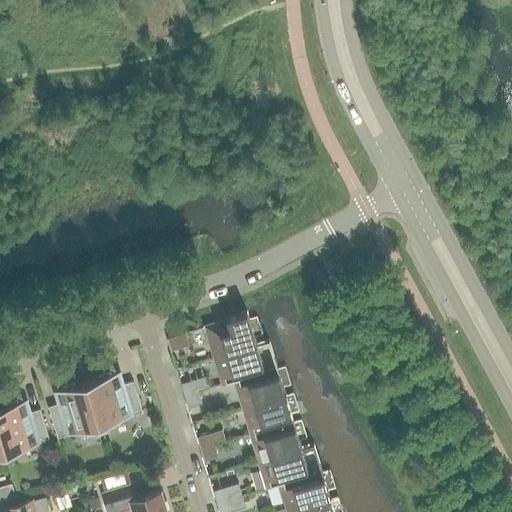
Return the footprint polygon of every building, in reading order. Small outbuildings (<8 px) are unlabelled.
[(227,320),(206,326),(215,356),(257,344),(247,311),(226,317),(227,320)] [(167,338),(171,350),(188,345),(185,333),(167,338)] [(222,384),(234,381),(277,368),(269,340),(257,344),(215,356),(213,356),(222,384)] [(234,381),(242,407),(285,394),(277,368),(234,381)] [(110,374),(87,381),(100,425),(142,412),(133,381),(114,386),(110,374)] [(185,395),(198,391),(209,388),(206,375),(181,383),(185,395)] [(57,437),(100,425),(87,381),(63,388),(67,400),(48,406),(57,437)] [(185,395),(188,407),(202,403),(198,391),(185,395)] [(293,421),(285,394),(242,407),(250,434),(293,421)] [(0,406),(0,430),(7,452),(49,440),(40,408),(21,414),(17,402),(0,406)] [(250,434),(258,460),(301,447),(293,421),(250,434)] [(222,429),(197,437),(201,449),(214,445),(226,441),(222,429)] [(313,444),(301,447),(258,460),(266,488),(279,484),(322,471),(313,444)] [(214,445),(201,449),(204,461),(218,456),(214,445)] [(330,498),(322,471),(279,484),(287,511),(330,498)] [(217,502),(242,495),(238,483),(213,490),(217,502)] [(167,511),(160,490),(138,497),(134,484),(103,493),(108,511),(167,511)] [(227,511),(245,507),(242,495),(217,502),(219,511),(227,511)] [(50,511),(45,496),(3,508),(3,510),(8,508),(8,511),(50,511)] [(287,511),(286,511),(333,511),(330,498),(287,511)]
